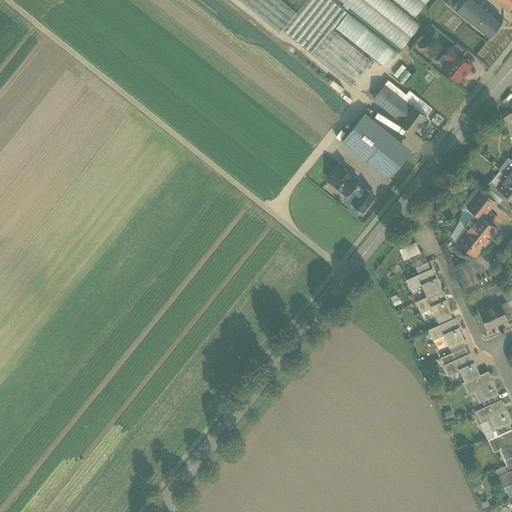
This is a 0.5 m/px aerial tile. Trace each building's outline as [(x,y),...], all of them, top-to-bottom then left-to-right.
[(238,0),(280,33),(282,30),(296,13),(280,0),(238,0)] [(306,0),(296,13),(282,30),(312,54),(332,30),(346,12),(330,0),(306,0)] [(420,25),(387,0),(338,0),(400,49),(420,25)] [(427,0),(393,0),(414,16),(427,0)] [(463,0),(447,0),(446,2),(455,10),(463,0)] [(475,0),(463,0),(455,10),(475,26),(487,9),(475,0)] [(511,7),(511,1),(510,0),(494,0),(509,11),(511,7)] [(469,27),(443,7),(431,21),(457,42),(469,27)] [(487,9),(475,26),(488,37),(501,20),(487,9)] [(397,53),(347,13),(335,28),(385,68),(397,53)] [(371,61),(332,30),(312,54),(312,55),(351,86),(371,61)] [(466,51),(455,42),(450,49),(461,57),(466,51)] [(461,57),(450,49),(448,49),(444,54),(444,56),(448,59),(442,66),(443,69),(456,80),(458,80),(469,66),(469,64),(461,57)] [(401,81),(409,72),(400,64),(392,73),(401,81)] [(405,95),(387,80),(384,84),(402,99),(405,95)] [(402,99),(384,84),(373,98),(400,120),(411,105),(405,100),(404,101),(402,99)] [(405,95),(402,99),(404,101),(405,100),(411,105),(413,106),(419,99),(409,90),(405,95)] [(432,108),(419,99),(413,106),(426,116),(432,108)] [(413,106),(411,105),(400,120),(398,121),(413,132),(426,116),(413,106)] [(511,110),(500,115),(511,139),(511,138),(511,110)] [(341,140),(388,178),(411,150),(364,112),(341,140)] [(358,179),(340,165),(328,180),(346,194),(349,190),(356,181),(358,179)] [(511,180),(504,174),(501,178),(501,182),(498,186),(497,187),(502,191),(511,199),(511,180)] [(363,187),(356,181),(349,190),(356,195),(363,187)] [(498,186),(492,182),(488,188),(498,196),(502,191),(497,187),(498,186)] [(374,196),(363,187),(356,195),(349,190),(346,194),(344,197),(362,211),(374,196)] [(494,202),(480,190),(467,207),(477,215),(478,214),(482,217),(494,202)] [(511,207),(511,206),(502,199),(498,204),(508,212),(511,207)] [(477,215),(472,221),(469,218),(463,225),(467,228),(456,240),(475,255),(496,228),(482,217),(478,214),(477,215)] [(410,256),(420,251),(416,241),(399,249),(403,259),(410,256)] [(414,267),(427,261),(422,250),(420,251),(410,256),(414,267)] [(427,261),(415,267),(418,274),(430,268),(427,261)] [(418,274),(405,279),(410,290),(421,285),(426,296),(427,296),(440,290),(440,291),(442,290),(432,267),(430,268),(418,274)] [(504,280),(487,288),(491,295),(501,290),(507,287),(504,280)] [(511,297),(508,288),(507,287),(501,290),(506,301),(506,302),(511,298),(511,297)] [(440,290),(427,296),(426,296),(415,301),(420,312),(431,307),(436,319),(450,313),(452,312),(442,290),(440,291),(440,290)] [(500,302),(479,312),(487,328),(507,319),(511,316),(511,313),(506,302),(506,301),(501,304),(500,302)] [(450,313),(436,319),(439,324),(453,318),(450,313)] [(453,318),(439,324),(428,329),(433,341),(444,336),(449,347),(463,341),(464,340),(454,318),(453,318)] [(463,341),(449,347),(451,353),(465,346),(463,341)] [(468,353),(465,346),(451,353),(454,359),(443,364),(448,375),(459,370),(464,381),(480,375),(480,374),(470,352),(468,353)] [(451,353),(440,357),(443,364),(454,359),(451,353)] [(488,371),(480,374),(480,375),(464,381),(463,382),(462,382),(467,394),(476,390),(481,401),(496,395),(498,394),(488,371)] [(496,395),(482,401),(484,407),(499,400),(496,395)] [(499,400),(484,407),(475,411),(480,423),(489,419),(494,430),(509,423),(511,422),(501,399),(499,400)] [(509,423),(495,430),(497,435),(511,429),(509,423)] [(511,429),(497,435),(487,439),(493,451),(502,447),(506,457),(503,459),(511,455),(511,428),(511,429)] [(511,455),(503,459),(506,466),(511,462),(511,455)] [(511,469),(508,471),(498,475),(503,486),(509,497),(511,495),(511,469)]
